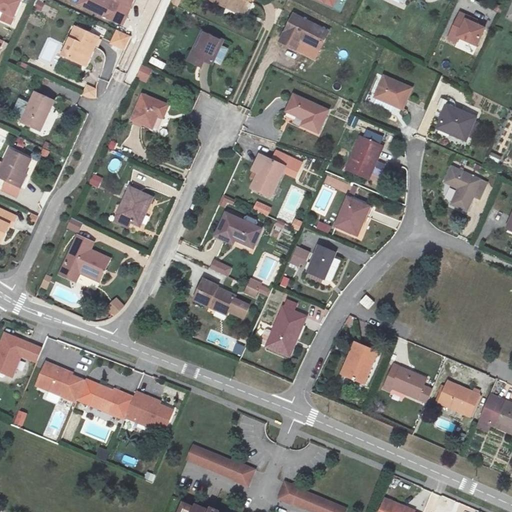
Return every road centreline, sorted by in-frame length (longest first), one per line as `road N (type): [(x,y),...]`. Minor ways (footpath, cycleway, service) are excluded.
road 1 (residential): [(511,505),(290,409)]
road 2 (residential): [(416,231),(343,305),(290,409)]
road 3 (residential): [(106,107),(78,177),(58,198),(5,296)]
road 4 (residential): [(110,339),(140,298),(208,153)]
road 5 (residential): [(290,409),(110,339)]
